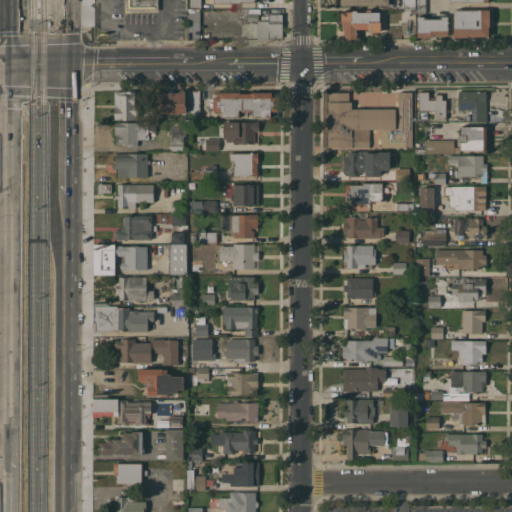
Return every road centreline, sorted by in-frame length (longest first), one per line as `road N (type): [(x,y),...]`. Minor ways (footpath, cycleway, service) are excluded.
road 1 (residential): [(299,0),(298,511)]
road 2 (primary): [(10,62),(9,502)]
road 3 (primary): [(63,511),(64,179)]
road 4 (residential): [(511,479),(299,479)]
road 5 (tertiary): [(191,59),(65,60)]
